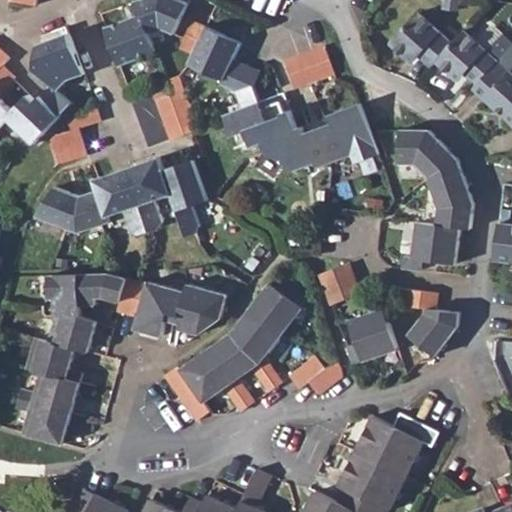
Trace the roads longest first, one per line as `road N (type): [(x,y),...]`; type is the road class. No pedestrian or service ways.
road 1 (residential): [(354,398),(400,389),(469,353),(481,283),(481,167),(418,100),(360,71),(324,0)]
road 2 (residential): [(78,470),(157,477),(354,398)]
road 3 (residential): [(354,398),(125,445),(78,470)]
road 4 (residential): [(81,0),(133,154),(69,169)]
